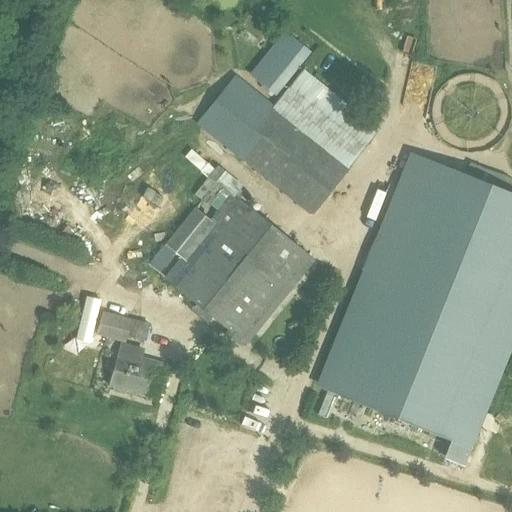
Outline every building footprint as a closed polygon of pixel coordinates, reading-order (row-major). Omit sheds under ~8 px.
[(276,94),(310,52),(285,32),(251,75),(276,94)] [(276,109),(240,154),(307,208),(343,163),(276,109)] [(322,130),(333,141),(343,132),(332,120),(322,130)] [(511,346),(511,193),(418,155),(323,390),(452,442),(471,449),(511,346)] [(173,235),(172,234),(147,265),(247,345),(315,261),(231,193),(211,219),(195,206),(173,235)] [(96,335),(125,342),(127,335),(146,341),(151,323),(132,319),(103,311),(96,335)] [(126,390),(144,395),(148,380),(160,383),(164,367),(119,355),(111,385),(115,386),(114,389),(125,392),(126,390)]
